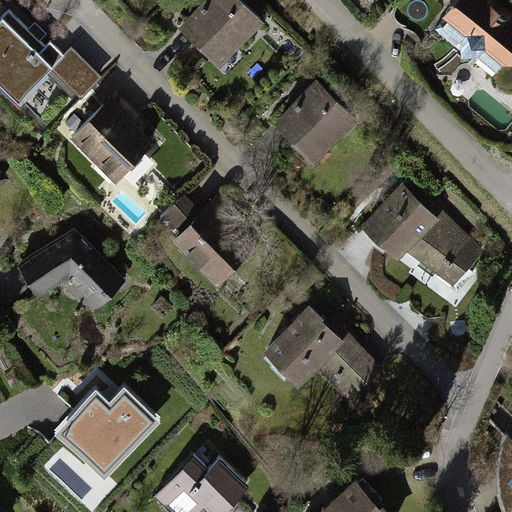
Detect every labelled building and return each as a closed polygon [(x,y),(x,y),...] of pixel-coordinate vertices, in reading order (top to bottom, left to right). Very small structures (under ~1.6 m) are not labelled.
[(248,0),(207,0),(184,24),(227,65),(270,20),(248,0)] [(457,0),(456,1),(437,27),(495,74),(501,66),(511,65),(511,10),(499,0),(457,0)] [(16,5),(0,20),(0,86),(5,92),(54,47),(16,5)] [(101,77),(69,46),(48,67),(80,98),(101,77)] [(318,79),(277,124),(317,161),(359,116),(318,79)] [(118,92),(74,137),(121,183),(165,138),(118,92)] [(0,186),(10,179),(0,164),(0,186)] [(403,183),(362,225),(397,260),(409,248),(451,289),(488,251),(423,189),(416,196),(403,183)] [(182,237),(176,243),(221,286),(265,240),(219,197),(204,213),(185,195),(162,218),(182,237)] [(76,227),(19,260),(39,297),(72,280),(98,307),(127,279),(76,227)] [(310,308),(267,352),(302,386),(321,368),(351,398),(383,366),(332,315),(325,323),(310,308)] [(97,382),(56,422),(105,471),(160,415),(124,380),(110,394),(97,382)] [(491,477),(504,511),(511,506),(511,437),(501,427),(492,452),(491,477)] [(196,451),(134,511),(221,511),(252,480),(223,453),(211,465),(196,451)] [(396,511),(361,475),(321,511),(396,511)]
